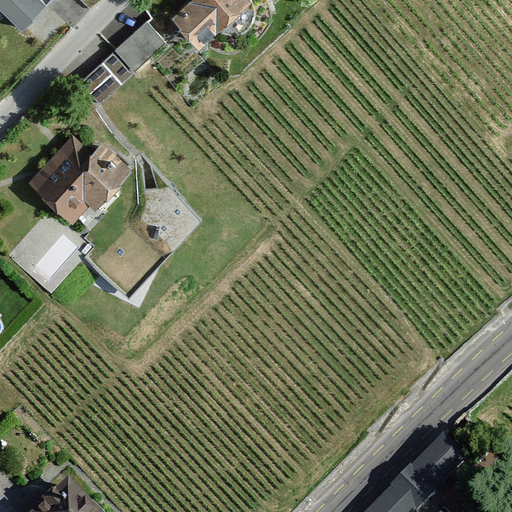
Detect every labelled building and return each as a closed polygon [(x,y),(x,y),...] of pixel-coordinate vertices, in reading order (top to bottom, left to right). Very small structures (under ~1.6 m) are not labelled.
[(0,0),(0,8),(21,29),(48,0),(0,0)] [(246,0),(191,0),(170,19),(195,47),(248,1),(246,0)] [(98,99),(170,43),(152,20),(80,76),(98,99)] [(73,134),(28,176),(76,227),(137,169),(104,135),(88,150),(73,134)] [(442,436),(370,511),(406,511),(461,454),(442,436)] [(98,511),(68,478),(30,511),(98,511)]
